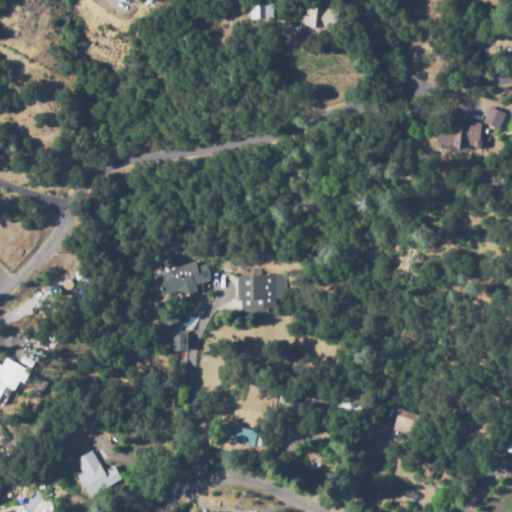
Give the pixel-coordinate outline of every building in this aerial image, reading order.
[(250,19),(250,3),(272,2),(273,18),(250,19)] [(324,33),(307,31),(307,26),(301,26),(302,17),(308,17),(309,7),(326,9),(325,13),(334,14),(332,28),(325,27),(324,33)] [(35,14),(36,14),(37,15),(39,16),(40,17),(41,18),(42,19),(42,21),(43,23),(43,24),(43,26),(42,28),(42,30),(41,31),(40,33),(39,34),(38,34),(36,35),(35,35),(33,35),(32,34),(31,34),(30,33),(29,31),(28,30),(27,28),(27,27),(27,25),(27,23),(27,21),(28,20),(28,18),(29,17),(31,16),(32,15),(33,14),(35,14)] [(499,129),(482,123),(488,107),(505,113),(499,129)] [(479,146),(436,143),(437,120),(480,123),(479,146)] [(162,296),(160,289),(153,291),(149,276),(194,261),(196,267),(206,264),(211,280),(194,285),(195,286),(162,296)] [(246,313),(245,309),(242,310),(241,300),(238,300),(237,276),(284,274),(285,298),(276,298),(276,308),(268,308),(268,312),(246,313)] [(183,328),(185,352),(174,353),(172,329),(183,328)] [(0,397),(0,364),(2,366),(7,358),(30,371),(24,383),(20,380),(14,390),(7,386),(0,397)] [(327,419),(287,411),(292,388),(306,391),(305,396),(320,399),(321,397),(331,399),(327,419)] [(413,437),(391,431),(397,409),(419,415),(413,437)] [(233,424),(256,430),(253,446),(229,440),(233,424)] [(89,497),(77,476),(82,473),(76,462),(97,450),(104,462),(110,459),(122,478),(89,497)]
